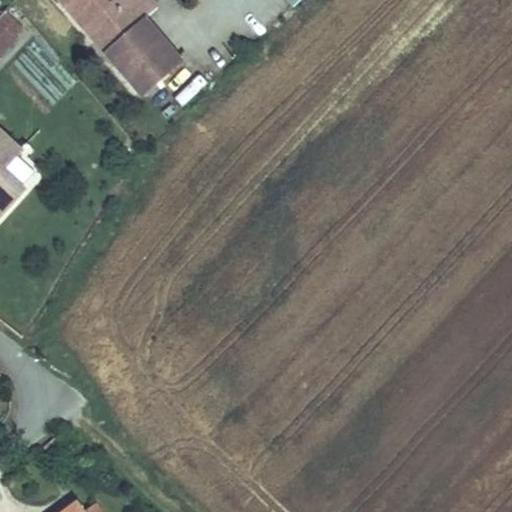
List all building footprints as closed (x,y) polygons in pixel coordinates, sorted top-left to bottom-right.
[(53,0),(127,95),(175,56),(132,0),(53,0)] [(0,4),(0,35),(8,26),(0,19),(7,11),(0,4)] [(15,19),(7,11),(0,19),(8,26),(15,19)] [(0,128),(0,201),(18,183),(0,166),(0,159),(15,142),(0,128)] [(102,511),(84,493),(73,504),(82,511),(102,511)] [(57,511),(80,511),(73,504),(68,500),(57,511)]
